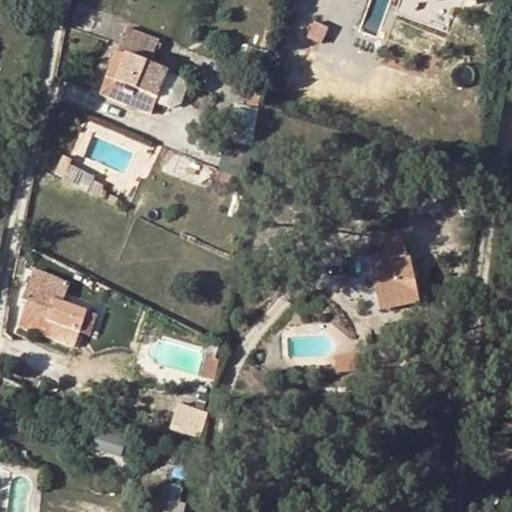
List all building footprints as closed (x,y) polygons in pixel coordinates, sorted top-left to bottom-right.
[(127,28),(121,42),(153,57),(159,41),(127,28)] [(150,64),(153,57),(121,42),(117,53),(125,56),(115,82),(106,79),(101,94),(153,114),(158,102),(169,75),(170,72),(150,64)] [(125,56),(117,53),(106,79),(115,82),(125,56)] [(184,82),(169,75),(158,102),(173,109),(182,105),(188,90),(184,82)] [(256,108),(237,104),(233,122),(253,126),(256,108)] [(474,172),(453,166),(448,184),(470,189),(474,172)] [(373,267),(381,308),(417,302),(408,260),(373,267)] [(40,318),(34,332),(75,346),(80,332),(88,312),(63,302),(69,286),(34,272),(22,300),(27,302),(24,311),(40,318)] [(24,311),(18,326),(34,332),(40,318),(24,311)] [(90,337),(97,315),(88,312),(80,332),(90,337)] [(170,433),(195,442),(202,418),(178,409),(170,433)] [(105,422),(96,446),(125,457),(134,433),(105,422)] [(157,422),(153,431),(165,434),(168,425),(157,422)] [(164,500),(180,504),(183,489),(167,485),(164,500)] [(178,511),(180,504),(164,500),(161,511),(178,511)]
